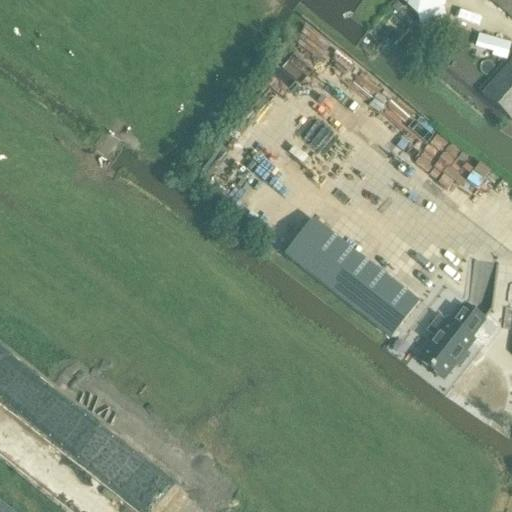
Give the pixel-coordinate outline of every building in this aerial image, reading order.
[(399,0),(417,16),(441,8),(443,0),(399,0)] [(511,0),(490,0),(511,19),(511,0)] [(511,122),(511,120),(511,62),(482,97),(511,122)] [(390,340),(418,305),(311,221),(284,256),(390,340)] [(383,351),(434,391),(454,366),(456,368),(466,355),(464,354),(472,343),(469,340),(482,324),(463,309),(450,326),(421,303),(383,351)] [(13,511),(0,501),(0,511),(13,511)]
